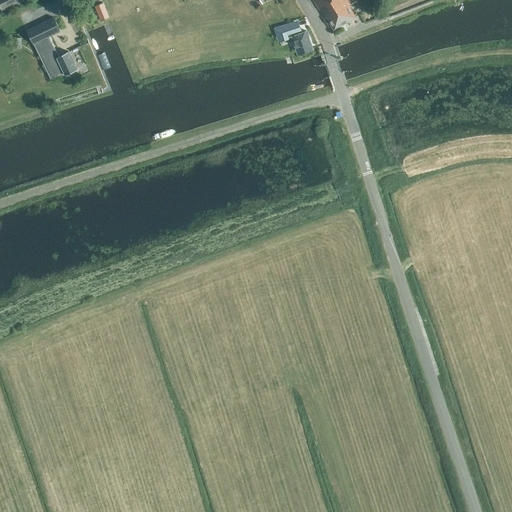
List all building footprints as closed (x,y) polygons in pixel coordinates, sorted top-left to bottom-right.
[(16,0),(0,0),(0,6),(2,11),(18,3),(16,0)] [(333,30),(355,16),(349,6),(350,5),(347,0),(313,0),(319,9),(320,9),(333,30)] [(102,3),(94,6),(100,21),(108,18),(102,3)] [(54,17),(26,30),(33,44),(35,43),(51,75),(62,70),(65,75),(77,69),(68,51),(56,57),(47,37),(60,31),(54,17)] [(310,42),(307,31),(299,34),(297,30),(298,30),(296,23),(276,29),(279,39),(286,36),(286,37),(291,36),(295,47),(298,46),(300,52),(310,49),(308,43),(310,42)] [(21,38),(12,38),(12,48),(21,48),(21,38)]
